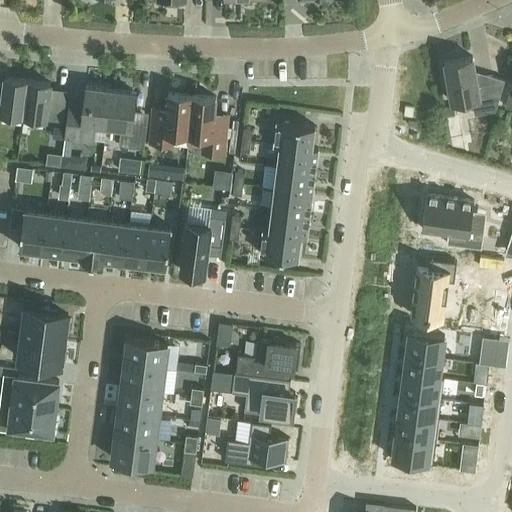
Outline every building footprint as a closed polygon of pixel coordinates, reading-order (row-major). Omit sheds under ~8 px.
[(473,57),(445,62),(453,103),(472,100),(475,115),(496,111),(505,80),(492,76),(477,79),(473,57)] [(0,113),(24,116),(28,81),(5,78),(5,83),(0,82),(0,113)] [(28,81),(24,116),(63,121),(67,95),(54,93),(50,89),(51,84),(28,81)] [(107,126),(111,90),(87,87),(84,105),(70,103),(65,139),(93,143),(96,124),(107,126)] [(137,93),(111,90),(107,126),(121,128),(119,146),(144,149),(149,113),(134,111),(137,93)] [(153,116),(150,144),(173,146),(174,134),(189,135),(193,95),(169,93),(167,109),(153,108),(153,116)] [(189,135),(188,146),(203,147),(202,153),(225,155),(228,123),(229,114),(215,113),(216,97),(193,95),(189,135)] [(277,121),(275,143),(318,149),(319,148),(313,147),(315,126),(277,121)] [(244,127),(242,139),(251,140),(253,128),(244,127)] [(251,140),(242,139),(241,151),(250,152),(251,140)] [(318,149),(275,143),(274,144),(280,145),(278,166),(316,171),(318,149)] [(316,171),(278,166),(275,187),(313,192),(316,171)] [(236,170),(234,182),(243,183),(245,171),(236,170)] [(62,184),(71,185),(73,172),(64,171),(62,184)] [(146,191),(155,192),(156,179),(148,178),(146,191)] [(119,197),(133,199),(135,181),(121,179),(119,197)] [(155,192),(171,194),(173,181),(157,179),(155,192)] [(243,183),(234,182),(233,194),(242,196),(243,183)] [(275,187),(272,209),(310,214),(313,192),(275,187)] [(427,193),(422,229),(448,232),(447,243),(466,246),(467,235),(470,235),(473,210),(475,200),(427,193)] [(10,227),(22,229),(25,209),(12,207),(10,227)] [(42,250),(47,211),(25,209),(22,229),(20,247),(42,250)] [(264,229),(264,230),(307,236),(310,214),(272,209),(270,230),(264,229)] [(67,214),(47,211),(42,250),(62,253),(67,214)] [(87,216),(67,214),(62,253),(82,255),(87,216)] [(233,214),(231,226),(240,227),(242,215),(233,214)] [(109,219),(87,216),(82,255),(82,258),(103,260),(104,258),(109,219)] [(188,223),(181,270),(205,273),(209,245),(223,247),(226,218),(211,216),(210,226),(188,223)] [(124,261),(129,221),(109,219),(104,258),(124,261)] [(150,224),(129,221),(124,261),(145,263),(150,224)] [(172,227),(150,224),(145,263),(167,266),(172,227)] [(240,227),(231,226),(230,238),(239,239),(240,227)] [(307,236),(264,230),(261,253),(299,257),(301,236),(307,236)] [(419,261),(413,309),(452,314),(459,266),(419,261)] [(311,268),(311,282),(323,283),(323,268),(311,268)] [(25,309),(22,334),(65,339),(66,331),(70,331),(71,319),(67,319),(68,314),(57,313),(58,309),(37,306),(37,310),(25,309)] [(227,338),(247,338),(247,330),(271,330),(272,314),(227,313),(227,338)] [(410,331),(407,353),(442,358),(445,336),(410,331)] [(65,339),(22,334),(19,359),(31,360),(30,364),(51,367),(51,363),(62,364),(62,360),(66,360),(67,348),(64,348),(65,339)] [(125,363),(165,368),(168,343),(128,338),(125,363)] [(236,373),(287,379),(289,367),(299,369),(302,345),(286,343),(286,339),(273,338),(273,341),(258,339),(256,356),(238,353),(236,373)] [(482,347),(480,362),(506,366),(508,351),(482,347)] [(440,377),(442,358),(407,353),(404,374),(440,377)] [(162,392),(165,368),(125,363),(122,386),(162,392)] [(207,364),(195,363),(194,371),(207,373),(207,364)] [(286,391),(287,379),(236,373),(235,372),(232,392),(247,394),(245,410),(262,412),(261,416),(276,418),(277,414),(292,416),(293,411),(296,412),(298,398),(295,397),(295,393),(286,391)] [(474,373),(473,382),(477,382),(485,384),(487,384),(488,375),(474,373)] [(4,374),(0,402),(56,409),(59,381),(4,374)] [(404,374),(402,394),(442,399),(444,378),(440,377),(404,374)] [(477,382),(475,394),(483,396),(485,384),(477,382)] [(159,415),(162,392),(122,386),(119,410),(159,415)] [(191,395),(203,397),(204,389),(192,387),(191,395)] [(402,394),(399,414),(439,419),(442,399),(402,394)] [(202,405),(203,397),(191,395),(190,403),(202,405)] [(56,409),(0,402),(0,404),(0,429),(37,434),(37,430),(53,432),(54,426),(58,427),(59,413),(55,412),(56,409)] [(156,439),(159,415),(119,410),(116,434),(156,439)] [(399,414),(396,434),(436,439),(439,419),(399,414)] [(469,414),(468,423),(482,424),(483,415),(469,414)] [(225,460),(266,466),(267,459),(286,462),(289,438),(270,436),(272,423),(252,421),(249,441),(228,438),(225,460)] [(468,423),(467,432),(480,434),(482,424),(468,423)] [(153,464),(156,439),(116,434),(113,459),(153,464)] [(396,434),(393,458),(433,464),(436,439),(396,434)] [(185,443),(197,445),(198,436),(186,435),(185,443)] [(196,452),(197,445),(185,443),(184,451),(196,452)] [(465,443),(464,452),(478,454),(479,445),(465,443)] [(279,473),(276,490),(300,493),(302,476),(279,473)]
